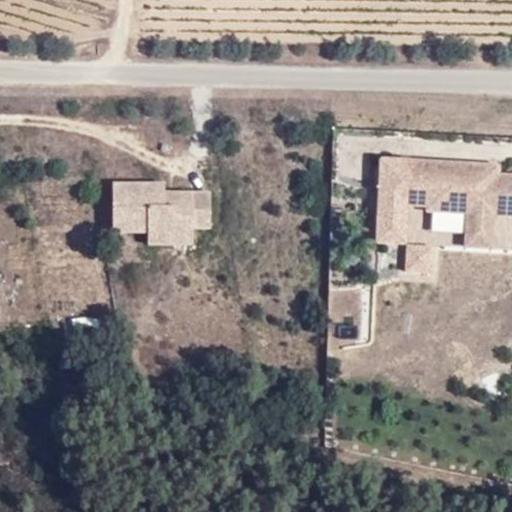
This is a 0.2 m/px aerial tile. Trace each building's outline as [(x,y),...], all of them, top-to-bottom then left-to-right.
[(414,167),(413,211),(434,211),(434,216),(474,217),(473,239),(501,239),(501,218),(511,218),(511,179),(504,179),(502,179),(502,185),(477,183),(477,169),(414,167)] [(477,169),(477,183),(502,185),(502,179),(504,179),(504,170),(477,169)] [(119,195),(118,240),(153,241),(152,253),(180,254),(180,239),(198,239),(215,239),(216,206),(179,205),(179,210),(170,210),(170,205),(170,196),(119,195)] [(180,239),(180,254),(197,254),(198,239),(180,239)] [(473,239),(473,251),(500,251),(501,239),(473,239)] [(404,282),(437,280),(435,244),(402,246),(404,282)]
